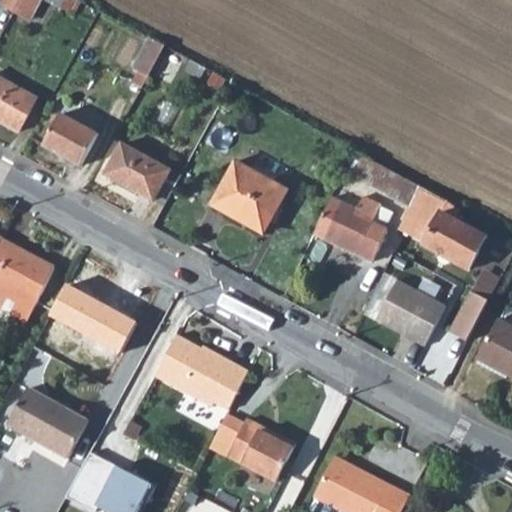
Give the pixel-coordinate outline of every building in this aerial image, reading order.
[(20,0),(0,0),(0,3),(14,11),(20,0)] [(20,0),(14,11),(31,20),(42,0),(20,0)] [(166,46),(150,38),(133,68),(149,77),(166,46)] [(0,77),(0,121),(20,132),(38,99),(0,77)] [(113,109),(124,113),(132,92),(122,88),(113,109)] [(62,114),(44,146),(82,167),(100,135),(62,114)] [(123,144),(106,174),(155,201),(172,170),(123,144)] [(355,150),(345,171),(411,207),(421,187),(355,150)] [(214,204),(230,214),(232,211),(267,230),(288,191),(237,162),(214,204)] [(425,245),(470,271),(488,237),(454,219),(460,208),(421,187),(411,207),(399,229),(410,235),(414,227),(430,236),(425,245)] [(315,234),(374,262),(389,231),(385,229),(393,212),(381,206),(382,205),(365,196),(358,210),(332,197),(315,234)] [(3,240),(0,244),(0,285),(37,305),(56,268),(3,240)] [(429,347),(451,304),(388,271),(367,311),(429,347)] [(117,351),(134,321),(68,286),(52,316),(117,351)] [(450,332),(468,342),(490,301),(472,291),(450,332)] [(511,326),(498,320),(476,363),(508,380),(510,376),(511,377),(511,326)] [(230,411),(249,372),(220,355),(218,360),(203,352),(204,349),(178,335),(156,376),(213,407),(215,403),(230,411)] [(29,388),(9,425),(69,459),(90,422),(29,388)] [(227,414),(210,449),(278,481),(296,445),(277,435),(275,439),(261,431),(263,428),(247,420),(245,423),(227,414)] [(143,427),(131,421),(123,436),(135,442),(143,427)] [(119,467),(91,453),(67,498),(94,511),(96,511),(99,507),(108,511),(138,511),(144,501),(148,503),(157,487),(130,473),(126,479),(116,474),(119,467)] [(335,458),(333,461),(357,473),(359,470),(335,458)] [(357,473),(333,461),(315,496),(345,511),(402,511),(411,496),(359,470),(357,473)]
